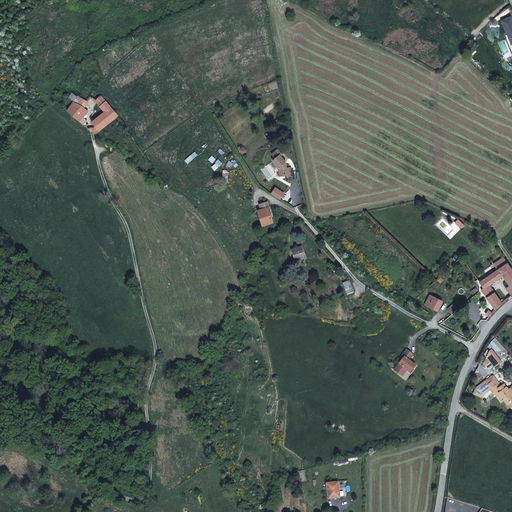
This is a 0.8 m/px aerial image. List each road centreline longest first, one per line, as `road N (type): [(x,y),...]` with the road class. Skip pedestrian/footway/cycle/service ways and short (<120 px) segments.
road 1 (track): [(83,511),(101,493),(142,502),(148,495),(147,401),(156,349),(128,232),(96,149)]
road 2 (track): [(474,348),(375,292),(305,220),(259,191),(200,101)]
road 3 (unclassified): [(436,511),(462,374),(511,307)]
